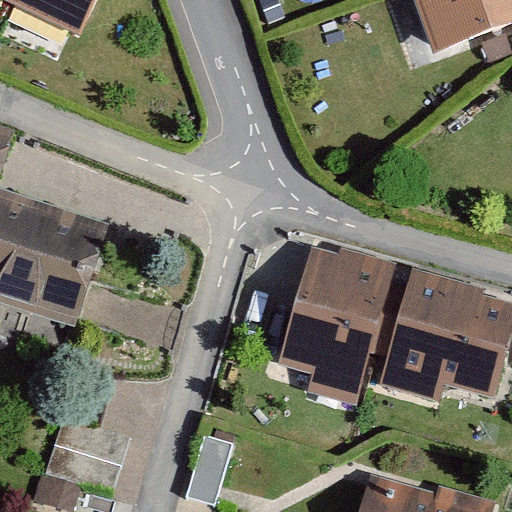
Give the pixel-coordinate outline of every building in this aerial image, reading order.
[(14,0),(12,6),(84,38),(100,0),(14,0)] [(511,0),(413,0),(433,54),(511,25),(511,0)] [(506,36),(481,45),(482,46),(489,64),(511,55),(511,52),(507,38),(506,36)] [(0,170),(4,159),(11,137),(13,131),(0,126),(0,170)] [(82,301),(108,224),(0,188),(0,317),(5,302),(75,324),(82,301)] [(357,405),(372,354),(376,355),(388,358),(412,269),(318,243),(284,369),(319,378),(310,392),(357,405)] [(443,390),(494,405),(511,344),(511,296),(412,269),(388,358),(380,385),(440,402),(443,390)] [(100,429),(61,418),(45,471),(114,492),(130,438),(100,429)] [(233,443),(206,435),(196,468),(188,496),(215,504),(216,501),(221,487),(233,443)] [(73,511),(81,488),(39,474),(30,500),(69,511),(73,511)] [(361,511),(491,511),(494,502),(440,486),(438,492),(436,497),(372,478),(369,486),(361,511)]
